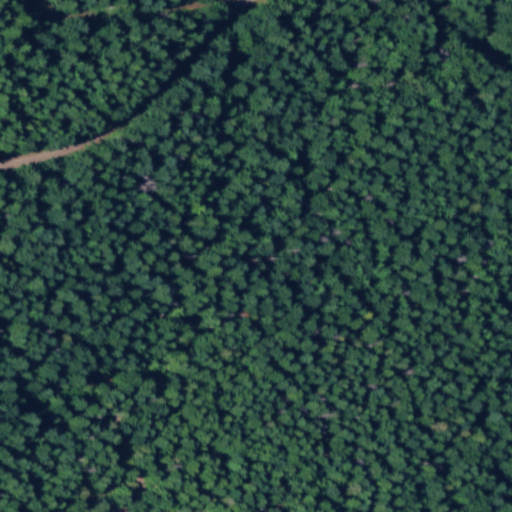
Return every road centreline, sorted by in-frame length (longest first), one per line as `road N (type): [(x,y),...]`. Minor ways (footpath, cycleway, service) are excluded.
road 1 (track): [(451,32),(235,43),(0,121)]
road 2 (residential): [(511,148),(480,119),(451,32)]
